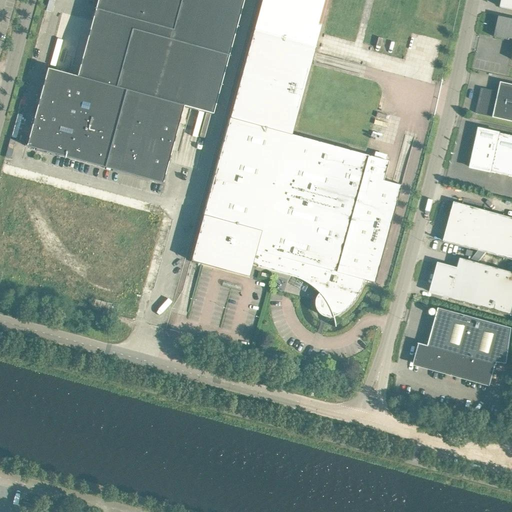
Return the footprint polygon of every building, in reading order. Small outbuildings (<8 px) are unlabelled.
[(97,0),(96,5),(77,76),(47,68),(26,146),(25,145),(25,146),(103,167),(164,184),(164,183),(162,183),(183,106),(212,114),(229,53),(243,0),(97,0)] [(261,0),(253,31),(315,48),(327,0),(261,0)] [(500,7),(511,9),(511,0),(502,0),(501,6),(500,7)] [(511,38),(511,18),(499,16),(494,37),(509,40),(509,38),(511,38)] [(253,31),(229,118),(291,135),(315,48),(253,31)] [(511,121),(511,84),(501,82),(499,92),(493,117),(511,121)] [(493,117),(499,92),(483,88),(477,114),(493,117)] [(388,161),(291,135),(229,118),(203,213),(262,229),(256,251),(363,280),(375,283),(401,185),(383,180),(388,161)] [(492,172),(500,133),(479,129),(471,168),(492,172)] [(511,135),(500,133),(492,172),(511,176),(511,135)] [(12,188),(0,232),(0,246),(145,287),(161,229),(12,188)] [(511,217),(455,202),(454,204),(460,205),(454,226),(452,225),(450,229),(453,230),(452,233),(471,238),(469,248),(511,259),(511,217)] [(262,229),(203,213),(190,261),(249,277),(252,265),(256,251),(262,229)] [(363,280),(256,251),(252,265),(291,276),(297,278),(303,281),(308,284),(314,288),(318,293),(317,294),(316,296),(315,297),(314,299),(314,301),(314,304),(314,306),(315,309),(317,312),(319,314),(320,315),(322,316),(323,317),(325,317),(327,318),(329,317),(330,317),(332,317),(334,317),(336,316),(338,314),(341,313),(343,311),(346,309),(348,306),(352,302),(356,297),(359,292),(361,286),(363,280)] [(434,293),(434,294),(511,315),(511,312),(511,272),(460,258),(458,268),(438,262),(434,277),(435,277),(431,292),(434,293)] [(95,300),(93,309),(109,313),(111,304),(95,300)] [(439,308),(428,346),(497,364),(497,362),(507,364),(511,328),(439,308)] [(497,364),(428,346),(419,343),(419,344),(420,344),(415,363),(447,371),(446,374),(457,377),(458,374),(489,383),(495,364),(497,365),(497,364)]
